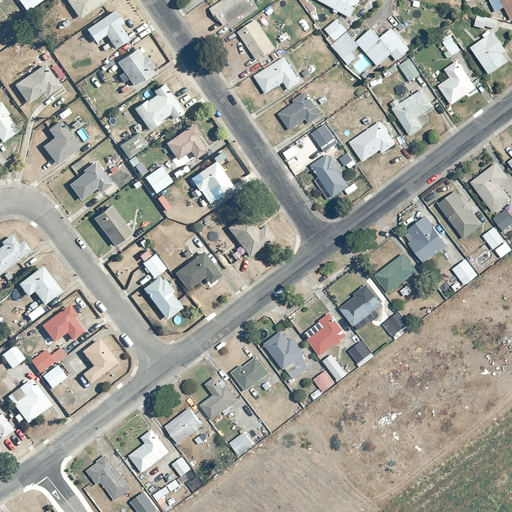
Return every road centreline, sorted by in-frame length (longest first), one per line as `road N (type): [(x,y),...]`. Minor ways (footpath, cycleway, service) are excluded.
road 1 (residential): [(152,0),(323,246)]
road 2 (unknown): [(314,511),(511,359)]
road 3 (residential): [(165,366),(45,213),(30,203),(0,204)]
road 4 (residential): [(323,246),(511,105)]
road 5 (residential): [(165,366),(323,246)]
road 6 (residential): [(36,464),(165,366)]
